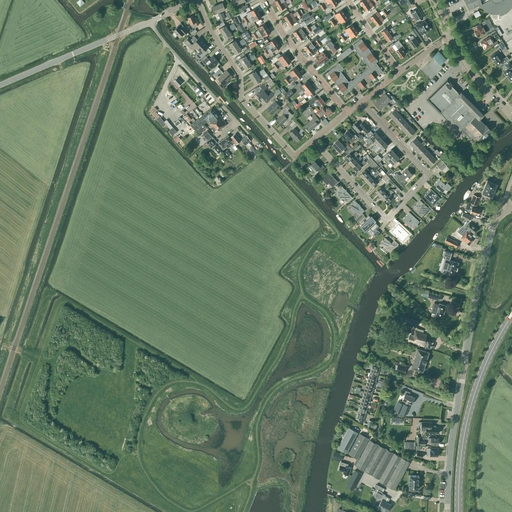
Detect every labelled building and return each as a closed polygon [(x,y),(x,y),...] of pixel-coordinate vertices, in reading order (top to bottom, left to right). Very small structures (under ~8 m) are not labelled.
[(330,9),(338,4),(335,0),(334,0),(325,5),(327,8),(329,7),(330,9)] [(511,0),(464,0),(465,2),(467,1),(471,9),(481,4),(482,5),(483,6),(484,7),(485,8),(486,9),(487,10),(488,10),(489,11),(490,11),(491,12),(492,12),(493,12),(494,12),(495,13),(496,13),(497,13),(499,12),(500,12),(501,12),(502,12),(503,11),(504,11),(505,10),(506,10),(507,9),(508,8),(509,7),(510,6),(511,5),(511,4),(511,3),(511,2),(511,0)] [(222,2),(217,5),(220,12),(225,9),(222,2)] [(288,6),(285,2),(277,6),(280,11),(288,6)] [(373,6),(370,2),(363,7),(366,11),(373,6)] [(313,12),(321,7),(321,8),(324,6),(323,4),(322,3),(319,5),(319,4),(318,5),(317,5),(311,9),(313,12)] [(214,14),(220,12),(217,5),(211,7),(214,14)] [(256,8),(248,12),(251,17),(259,13),(256,8)] [(411,12),(416,22),(423,18),(417,8),(411,12)] [(337,18),(337,19),(345,14),(342,10),(334,15),(335,17),(334,17),(335,19),(337,18)] [(284,17),(286,22),(294,17),(296,15),(294,13),(292,14),(291,12),(284,17)] [(377,12),(370,17),(373,21),(380,16),(377,12)] [(261,17),(259,13),(251,17),(248,19),(247,19),(245,21),(245,22),(246,23),(249,22),(251,20),(252,23),(261,17)] [(348,19),(345,14),(337,19),(340,24),(348,19)] [(196,27),(195,26),(199,25),(197,21),(195,18),(194,18),(193,15),(188,17),(191,24),(192,28),(196,27)] [(313,16),(304,21),(306,24),(307,24),(315,19),(313,16)] [(377,26),(384,20),(380,16),(373,21),(377,26)] [(297,21),(294,17),(286,22),(289,26),(297,21)] [(485,21),(474,27),(476,31),(474,31),(476,34),(476,35),(476,36),(477,36),(478,37),(486,33),(482,26),(486,24),(487,25),(491,23),(489,19),(485,21)] [(301,27),(293,32),(296,37),(304,32),(307,30),(310,28),(308,25),(307,24),(306,24),(304,21),(299,24),(301,27)] [(418,23),(415,25),(419,31),(421,35),(425,33),(424,33),(430,29),(425,21),(419,24),(418,23)] [(219,29),(222,34),(228,30),(230,29),(235,26),(233,23),(227,27),(225,25),(219,29)] [(259,30),(255,32),(257,35),(260,33),(268,28),(265,23),(257,28),(259,30)] [(244,27),(242,24),(237,27),(240,33),(246,30),(244,27)] [(344,30),(348,34),(355,29),(352,25),(344,30)] [(185,33),(185,34),(187,32),(186,29),(184,26),(181,29),(178,26),(173,31),(179,38),(185,33)] [(381,32),(385,37),(393,30),(396,28),(394,26),(389,30),(390,30),(388,32),(386,28),(381,32)] [(268,28),(260,33),(262,36),(263,37),(271,33),(268,28)] [(312,36),(318,32),(316,28),(309,32),(312,36)] [(351,39),(358,33),(355,29),(348,34),(351,39)] [(225,39),(232,35),(228,30),(222,34),(225,39)] [(304,32),(296,37),(299,41),(307,36),(305,34),(309,32),(307,30),(304,32)] [(395,32),(393,30),(385,37),(388,41),(393,38),(391,34),(392,33),(392,34),(395,32)] [(245,31),(241,34),(246,41),(250,38),(246,32),(245,31)] [(409,42),(414,48),(419,44),(414,38),(412,35),(409,38),(411,40),(409,42)] [(304,47),(307,52),(320,41),(316,36),(310,41),(311,42),(304,47)] [(481,43),(480,44),(481,45),(482,45),(485,49),(492,45),(494,43),(490,36),(487,38),(481,42),(481,43)] [(188,38),(184,42),(191,50),(194,46),(197,49),(204,42),(200,37),(193,43),(188,38)] [(235,40),(229,44),(232,49),(245,41),(243,38),(237,43),(235,40)] [(262,50),(264,52),(277,43),(274,38),(267,43),(268,45),(262,50)] [(355,46),(353,47),(356,52),(365,45),(361,39),(353,45),(355,46)] [(398,40),(394,43),(398,49),(395,51),(400,58),(406,54),(403,50),(405,48),(398,40)] [(240,47),(246,43),(245,41),(232,49),(235,54),(242,50),(240,47)] [(316,48),(322,44),(320,41),(307,52),(311,56),(318,50),(316,48)] [(502,41),(498,44),(498,45),(499,47),(502,50),(506,48),(502,41)] [(197,49),(196,50),(198,53),(196,55),(200,59),(204,55),(208,52),(206,49),(209,47),(204,42),(197,49)] [(338,49),(333,42),(328,46),(333,53),(338,49)] [(273,52),(281,47),(277,43),(264,52),(265,55),(269,52),(269,53),(270,53),(271,53),(272,53),(273,52)] [(361,57),(369,50),(365,45),(356,52),(361,57)] [(348,53),(349,53),(352,50),(349,47),(336,57),(339,60),(348,53)] [(374,56),(369,50),(361,57),(365,63),(374,56)] [(497,51),(490,57),(497,65),(500,63),(502,65),(509,59),(507,56),(503,59),(497,51)] [(241,58),(239,59),(242,64),(248,60),(250,59),(255,56),(254,54),(247,58),(245,55),(243,52),(239,55),(241,58)] [(440,64),(446,59),(438,52),(433,57),(434,58),(422,70),(430,79),(443,67),(440,64)] [(285,53),(277,58),(279,61),(281,63),(288,57),(285,53)] [(318,65),(319,65),(323,62),(324,63),(329,59),(324,53),(321,56),(321,55),(315,60),(317,63),(318,65)] [(215,66),(214,65),(218,61),(213,56),(209,60),(208,59),(206,57),(202,62),(205,65),(207,63),(212,69),(215,66)] [(266,61),(263,56),(258,59),(261,64),(266,61)] [(376,63),(378,61),(374,56),(365,63),(369,68),(376,63)] [(288,57),(281,63),(282,65),(284,67),(291,62),(288,57)] [(248,60),(242,64),(245,69),(249,67),(251,65),(250,62),(251,61),(250,59),(248,60)] [(507,69),(503,72),(506,76),(507,77),(510,81),(511,79),(511,67),(511,65),(509,62),(505,66),(507,69)] [(331,78),(340,71),(343,69),(339,63),(327,72),(331,78)] [(369,68),(376,77),(382,72),(376,63),(369,68)] [(295,67),(288,73),(292,77),(299,71),(295,67)] [(376,77),(369,68),(363,72),(370,81),(376,77)] [(249,74),(252,79),(258,75),(255,70),(249,74)] [(229,83),(227,81),(232,76),(226,71),(218,79),(225,87),(229,83)] [(265,71),(260,74),(260,75),(258,76),(258,75),(252,79),(255,84),(261,80),(260,78),(262,76),(266,73),(265,71)] [(291,82),(290,82),(294,79),(295,81),(302,76),(299,71),(292,77),(289,80),(286,82),(288,84),(291,82)] [(345,77),(340,71),(331,78),(336,84),(345,77)] [(370,81),(363,72),(357,77),(364,85),(370,81)] [(336,84),(340,89),(349,82),(345,77),(336,84)] [(355,86),(358,90),(364,85),(357,77),(352,81),(356,86),(355,86)] [(182,83),(177,78),(174,81),(179,86),(182,83)] [(254,95),(258,100),(266,93),(263,91),(264,90),(267,87),(265,85),(268,83),(269,83),(272,80),(270,78),(262,84),(258,87),(260,89),(254,95)] [(356,86),(352,81),(351,80),(349,82),(340,89),(344,95),(355,86),(356,86)] [(302,90),(298,93),(300,95),(304,92),(303,92),(306,90),(311,86),(307,81),(302,85),(299,87),(302,90)] [(446,81),(427,99),(459,132),(462,129),(468,135),(465,138),(467,140),(470,137),(473,134),(480,141),(491,130),(485,125),(479,119),(483,115),(461,92),(459,94),(452,87),(453,86),(449,82),(448,83),(446,81)] [(196,86),(194,89),(201,97),(204,94),(199,89),(196,86)] [(304,92),(300,95),(302,97),(305,94),(307,97),(310,95),(315,91),(311,86),(306,90),(303,92),(304,92)] [(291,90),(285,95),(288,99),(291,97),(290,95),(293,92),(292,90),(291,90)] [(269,95),(268,96),(266,93),(258,100),(263,105),(271,97),(274,95),(272,92),(269,95)] [(385,94),(379,99),(385,105),(389,109),(390,107),(389,105),(388,105),(387,104),(387,103),(391,100),(394,103),(396,102),(392,97),(390,99),(386,94),(385,94)] [(266,109),(272,115),(280,107),(276,102),(278,100),(275,97),(271,101),(273,103),(266,109)] [(316,101),(320,106),(325,102),(320,97),(317,99),(315,97),(308,103),(311,105),(316,101)] [(379,99),(374,104),(380,110),(385,105),(379,99)] [(296,104),(294,106),(297,109),(303,105),(300,101),(297,104),(296,104)] [(167,123),(157,109),(158,108),(156,105),(151,109),(163,125),(167,123)] [(289,109),(286,106),(281,111),(284,113),(277,120),(281,125),(292,115),(287,110),(289,109)] [(323,107),(316,113),(320,117),(321,116),(324,114),(327,117),(333,112),(329,108),(327,110),(326,109),(325,109),(323,107)] [(211,116),(213,114),(212,113),(215,111),(212,108),(202,115),(206,119),(208,118),(209,119),(212,117),(211,116)] [(388,115),(394,121),(400,115),(395,109),(388,115)] [(209,119),(212,123),(209,125),(207,127),(212,134),(217,130),(219,131),(227,124),(220,116),(219,117),(215,111),(212,113),(213,114),(211,116),(212,117),(209,119)] [(207,121),(206,119),(202,115),(199,118),(203,124),(207,121)] [(318,124),(316,122),(319,120),(314,115),(311,117),(313,119),(304,126),(309,132),(318,124)] [(394,121),(399,126),(405,120),(400,115),(394,121)] [(203,124),(199,118),(195,121),(200,127),(203,124)] [(399,126),(404,132),(410,126),(405,120),(399,126)] [(195,130),(200,127),(195,121),(191,125),(195,130)] [(371,129),(364,121),(360,124),(357,122),(352,126),(358,133),(362,129),(366,134),(366,133),(370,130),(371,129)] [(188,127),(183,130),(191,140),(197,135),(194,131),(195,130),(191,125),(188,127)] [(409,137),(415,131),(410,126),(404,132),(409,137)] [(294,128),(289,133),(297,142),(302,137),(301,136),(303,134),(301,132),(303,130),(301,128),(299,130),(300,131),(298,133),(294,128)] [(343,134),(352,143),(358,138),(354,134),(353,136),(348,130),(343,134)] [(209,140),(212,137),(207,131),(201,136),(206,141),(208,139),(209,140)] [(370,131),(366,135),(369,137),(367,139),(370,142),(368,143),(370,145),(372,143),(379,137),(375,132),(373,134),(370,131)] [(235,134),(231,137),(233,140),(232,140),(234,143),(235,145),(236,144),(241,141),(235,134)] [(240,140),(245,145),(250,141),(246,135),(240,140)] [(230,146),(234,143),(232,140),(228,136),(218,143),(223,150),(227,147),(227,148),(230,146)] [(212,137),(209,140),(207,142),(211,148),(216,144),(214,142),(216,140),(212,137)] [(376,147),(383,141),(379,137),(372,143),(374,145),(371,149),(372,150),(376,147)] [(416,138),(410,144),(415,149),(421,143),(416,138)] [(338,140),(332,145),(339,152),(342,149),(345,152),(350,147),(346,143),(343,145),(338,140)] [(383,141),(376,147),(378,150),(376,152),(378,154),(383,150),(387,145),(383,141)] [(420,155),(426,149),(421,143),(415,149),(420,155)] [(215,145),(212,148),(214,150),(217,154),(221,151),(215,145)] [(344,158),(348,162),(351,160),(353,158),(356,156),(358,154),(355,151),(351,155),(349,154),(353,150),(351,148),(346,153),(348,155),(344,158)] [(386,159),(384,161),(386,162),(395,154),(391,149),(386,154),(383,157),(386,159)] [(425,160),(431,154),(426,149),(420,155),(425,160)] [(395,163),(399,158),(395,154),(386,162),(388,165),(392,160),(395,163)] [(436,159),(431,154),(425,160),(430,166),(436,160),(436,159)] [(348,162),(352,167),(355,164),(357,162),(362,158),(360,156),(358,158),(356,156),(353,158),(351,160),(348,162)] [(364,160),(359,165),(357,163),(357,162),(352,167),(357,171),(361,167),(366,163),(364,160)] [(441,160),(436,165),(442,171),(446,166),(441,160)] [(317,170),(320,173),(325,168),(322,165),(319,167),(314,161),(309,166),(315,172),(317,170)] [(360,175),(364,179),(370,174),(373,171),(372,169),(370,171),(367,168),(365,170),(360,175)] [(377,171),(372,176),(370,174),(364,179),(368,183),(373,178),(382,170),(380,169),(378,171),(377,171)] [(402,181),(404,183),(413,175),(407,169),(400,176),(397,173),(393,176),(400,183),(402,181)] [(321,179),(327,184),(328,183),(332,187),(338,182),(328,172),(321,179)] [(390,179),(388,177),(384,180),(386,183),(387,182),(391,185),(393,183),(390,179)] [(377,183),(381,179),(380,178),(376,181),(373,178),(368,183),(372,188),(377,184),(377,183)] [(442,192),(445,189),(447,191),(451,187),(447,183),(445,185),(439,179),(434,185),(442,192)] [(492,197),(497,184),(487,180),(482,193),(492,197)] [(379,196),(386,190),(390,186),(388,184),(386,185),(382,189),(380,187),(375,191),(379,196)] [(336,191),(333,194),(335,195),(336,195),(337,195),(340,199),(342,198),(344,199),(346,202),(351,197),(342,186),(336,191)] [(395,190),(397,192),(395,194),(390,198),(388,196),(383,200),(388,205),(392,200),(397,196),(399,194),(401,191),(398,187),(395,190)] [(387,192),(386,190),(379,196),(383,200),(388,196),(393,192),(391,189),(387,192)] [(431,189),(423,197),(430,202),(429,203),(433,206),(440,198),(437,195),(435,193),(434,193),(434,192),(431,189)] [(473,194),(470,203),(477,206),(480,197),(473,194)] [(418,203),(413,208),(418,213),(418,214),(421,217),(425,212),(426,214),(430,210),(423,203),(420,200),(418,203)] [(357,221),(364,215),(362,213),(364,211),(355,201),(350,206),(352,208),(350,209),(353,213),(355,212),(358,215),(355,218),(357,221)] [(472,207),(470,206),(470,204),(466,203),(465,208),(471,210),(470,213),(478,215),(480,209),(472,207)] [(409,212),(402,220),(404,222),(404,223),(406,225),(408,225),(411,228),(413,225),(414,226),(414,227),(415,227),(416,226),(417,226),(417,225),(417,224),(419,222),(409,212)] [(460,217),(469,222),(472,217),(463,213),(460,217)] [(363,220),(360,223),(361,224),(360,225),(361,226),(360,226),(365,231),(366,230),(371,236),(375,233),(373,231),(378,226),(374,222),(376,221),(371,216),(370,217),(368,215),(363,220)] [(466,222),(463,226),(470,232),(471,231),(474,234),(478,230),(469,222),(469,223),(468,222),(466,222)] [(404,236),(405,237),(409,233),(402,227),(400,229),(397,226),(391,231),(395,234),(394,235),(398,238),(400,239),(404,236)] [(462,226),(457,232),(462,236),(460,238),(469,246),(476,238),(475,237),(476,236),(473,234),(472,235),(467,230),(462,226)] [(441,240),(456,248),(458,243),(443,235),(441,240)] [(387,249),(390,253),(395,248),(396,249),(399,247),(397,245),(393,241),(391,243),(385,238),(380,244),(382,246),(381,247),(380,247),(381,248),(385,251),(387,249)] [(445,258),(441,271),(446,272),(446,271),(455,274),(456,270),(457,270),(457,267),(458,263),(449,260),(451,253),(452,253),(444,251),(443,255),(446,256),(445,258)] [(429,291),(424,289),(422,296),(440,301),(441,295),(429,292),(429,291)] [(436,315),(442,317),(446,305),(439,303),(439,304),(434,303),(431,313),(432,313),(431,316),(435,317),(436,315)] [(415,328),(417,321),(407,318),(405,324),(415,328)] [(410,335),(408,341),(412,342),(424,346),(430,349),(430,348),(431,348),(432,346),(431,345),(431,343),(433,343),(433,341),(432,340),(426,338),(425,338),(426,334),(415,331),(414,337),(410,335)] [(411,368),(423,371),(429,352),(417,348),(411,368)] [(369,367),(371,368),(370,372),(376,374),(376,372),(379,373),(380,368),(378,367),(376,367),(376,366),(371,361),(369,367)] [(406,367),(397,364),(397,365),(395,364),(394,368),(396,369),(395,371),(404,373),(406,367)] [(376,374),(370,372),(368,379),(374,380),(374,378),(377,379),(378,375),(376,374)] [(374,380),(368,379),(366,385),(372,387),(372,385),(374,386),(376,381),(374,380)] [(372,387),(366,385),(364,392),(370,393),(370,391),(372,392),(374,388),(372,387)] [(402,400),(412,404),(414,398),(409,395),(410,393),(404,390),(402,394),(404,396),(402,400)] [(369,395),(370,393),(364,392),(362,398),(368,400),(370,400),(371,396),(369,395)] [(368,400),(362,398),(360,405),(366,406),(368,407),(369,403),(367,402),(368,400)] [(400,413),(408,416),(411,406),(401,402),(396,413),(400,414),(400,413)] [(365,408),(366,406),(360,405),(358,411),(364,413),(366,413),(367,409),(365,408)] [(365,416),(363,415),(364,413),(358,411),(356,418),(358,419),(358,421),(363,423),(365,416)] [(421,422),(421,431),(426,431),(426,434),(435,435),(435,433),(439,433),(439,427),(436,427),(431,427),(432,422),(421,422)] [(343,440),(338,448),(347,453),(357,435),(355,434),(356,432),(349,428),(344,436),(346,437),(344,440),(343,440)] [(360,434),(349,454),(358,459),(369,438),(360,434)] [(425,445),(425,441),(420,441),(421,437),(417,437),(417,445),(425,445)] [(394,453),(370,440),(356,466),(379,480),(378,481),(394,490),(410,462),(394,453)] [(427,448),(426,455),(430,455),(430,456),(438,456),(438,451),(438,448),(430,447),(430,448),(427,448)] [(340,458),(342,458),(343,455),(334,452),(332,458),(339,461),(340,458)] [(346,466),(344,466),(345,465),(341,463),(339,470),(344,472),(343,473),(349,475),(351,468),(346,466)] [(346,486),(353,490),(362,474),(355,470),(346,486)] [(418,489),(418,484),(418,475),(409,475),(409,489),(417,489),(418,489)] [(376,491),(375,494),(375,496),(379,498),(379,499),(381,501),(377,508),(383,511),(386,511),(391,505),(387,503),(390,499),(381,494),(383,492),(378,489),(376,491)]
